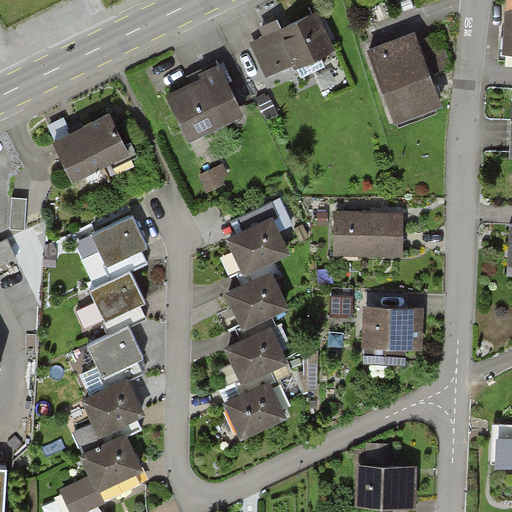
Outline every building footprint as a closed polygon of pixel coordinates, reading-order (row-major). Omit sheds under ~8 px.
[(511,0),(502,0),(501,51),(511,51),(511,0)] [(317,9),(252,42),(269,77),(335,45),(317,9)] [(408,36),(360,51),(382,124),(431,109),(408,36)] [(225,63),(166,90),(189,138),(248,111),(225,63)] [(511,98),(496,98),(494,155),(511,155),(511,98)] [(114,109),(54,137),(73,179),(134,152),(114,109)] [(16,193),(15,226),(29,227),(30,193),(16,193)] [(403,209),(326,208),(326,258),(403,259),(403,209)] [(125,214),(83,232),(97,265),(140,247),(125,214)] [(262,220),(217,240),(233,277),(279,256),(262,220)] [(511,222),(500,223),(500,277),(511,276),(511,222)] [(0,264),(20,258),(13,238),(0,242),(0,264)] [(122,270),(80,287),(93,320),(136,303),(122,270)] [(264,271),(217,292),(233,329),(280,308),(264,271)] [(415,307),(356,305),(354,353),(414,355),(415,307)] [(122,326),(78,344),(92,378),(136,359),(122,326)] [(262,326),(216,346),(233,383),(279,362),(262,326)] [(123,378),(74,400),(90,436),(139,415),(123,378)] [(262,380),(215,402),(233,441),(280,419),(262,380)] [(511,397),(506,397),(505,430),(486,429),(485,467),(511,467),(511,397)] [(117,432),(69,455),(80,479),(55,491),(65,511),(80,511),(96,505),(88,488),(133,467),(117,432)] [(411,467),(349,465),(348,508),(410,510),(411,467)]
